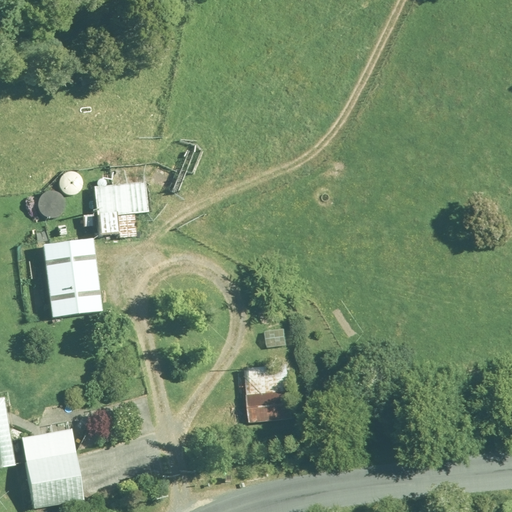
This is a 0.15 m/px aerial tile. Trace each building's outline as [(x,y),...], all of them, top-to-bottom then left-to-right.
[(54,191),(54,192),(52,191),(50,191),(47,191),(45,192),(43,193),(41,195),(39,196),(38,198),(36,200),(36,203),(35,205),(35,207),(36,210),(36,212),(37,214),(39,216),(40,218),(42,219),(45,220),(47,221),(49,222),(52,222),(54,221),(56,221),(58,219),(60,218),(62,216),(64,214),(65,212),(65,210),(66,208),(66,205),(65,203),(65,200),(64,198),(66,199),(68,199),(70,198),(72,198),(74,197),(76,195),(77,194),(79,192),(80,190),(80,188),(81,186),(81,184),(80,182),(80,180),(79,178),(78,176),(76,174),(74,173),(72,172),(70,171),(68,171),(66,171),(64,171),(62,172),(60,172),(58,174),(56,175),(55,177),(54,179),(53,181),(53,183),(53,185),(53,187),(54,189),(54,191)] [(129,216),(146,215),(144,185),(96,188),(100,238),(124,236),(131,235),(130,223),(129,216)] [(51,321),(100,315),(91,242),(41,248),(51,321)] [(286,394),(287,367),(244,366),(242,411),(247,411),(247,424),(266,424),(266,422),(280,423),(280,420),(291,420),(292,394),(286,394)] [(0,470),(15,468),(2,400),(0,400),(0,470)] [(32,511),(82,503),(71,433),(20,441),(32,511)]
